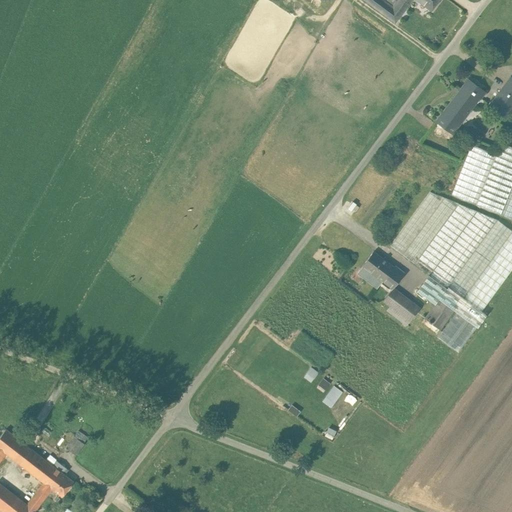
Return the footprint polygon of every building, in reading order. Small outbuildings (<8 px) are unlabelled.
[(396,0),(394,4),(389,0),(368,0),(396,20),(410,0),(396,0)] [(511,80),(509,78),(501,89),(511,97),(511,80)] [(467,81),(436,122),(452,134),(483,93),(467,81)] [(511,97),(501,89),(489,105),(504,117),(511,106),(511,97)] [(475,205),(501,215),(511,189),(511,147),(510,146),(500,142),(496,154),(475,205)] [(451,195),(475,205),(496,154),(472,144),(451,195)] [(430,193),(391,247),(427,274),(446,288),(448,285),(450,283),(433,270),(418,259),(416,262),(414,260),(455,203),(430,193)] [(511,194),(503,216),(511,219),(511,194)] [(458,204),(418,259),(433,270),(476,211),(458,204)] [(433,270),(450,283),(497,219),(476,211),(433,270)] [(450,283),(448,285),(464,297),(511,232),(511,229),(497,219),(450,283)] [(511,236),(501,252),(511,260),(511,236)] [(384,258),(374,251),(358,272),(378,288),(384,280),(395,266),(387,260),(389,258),(386,256),(384,258)] [(511,260),(501,252),(466,298),(486,314),(511,279),(511,260)] [(405,272),(397,266),(385,282),(393,288),(394,287),(405,272)] [(506,337),(510,331),(489,315),(486,314),(466,298),(464,297),(448,285),(446,288),(427,274),(415,290),(434,304),(439,298),(455,309),(456,310),(477,326),(479,328),(485,321),(506,337)] [(511,284),(489,315),(510,331),(511,328),(511,284)] [(420,307),(394,287),(393,288),(384,299),(392,305),(411,319),(420,307)] [(455,309),(439,298),(434,304),(425,316),(441,328),(455,309)] [(411,319),(392,305),(388,310),(407,324),(411,319)] [(372,306),(324,370),(362,399),(410,334),(372,306)] [(438,335),(381,412),(402,427),(477,326),(456,310),(438,335)] [(425,316),(364,399),(380,410),(436,334),(438,335),(442,330),(440,329),(441,328),(425,316)] [(479,328),(449,369),(470,385),(506,337),(485,321),(479,328)] [(319,371),(312,366),(304,376),(312,381),(319,371)] [(330,382),(323,377),(318,385),(325,390),(330,382)] [(343,391),(335,385),(324,400),(332,406),(343,391)] [(334,438),(337,430),(330,427),(326,434),(334,438)] [(30,450),(4,430),(0,435),(0,458),(5,452),(20,463),(30,450)] [(81,445),(71,438),(64,448),(73,455),(81,445)] [(53,467),(30,450),(20,463),(44,481),(50,485),(60,472),(53,467)] [(66,468),(57,462),(53,467),(60,472),(62,473),(66,468)] [(62,473),(60,472),(50,485),(53,488),(63,495),(73,481),(62,473)] [(44,481),(27,505),(35,511),(53,488),(50,485),(44,481)] [(27,505),(0,485),(0,511),(34,511),(35,511),(27,505)]
